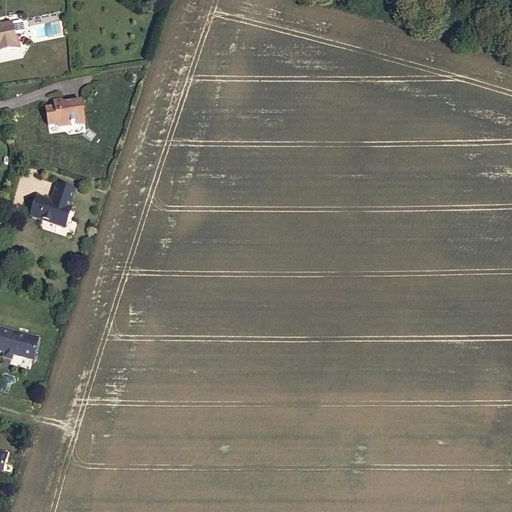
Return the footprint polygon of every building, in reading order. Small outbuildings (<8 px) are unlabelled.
[(0,51),(3,51),(5,53),(15,52),(17,49),(16,40),(13,38),(12,26),(0,28),(0,51)] [(49,107),(39,109),(42,127),(51,125),(54,127),(62,126),(64,123),(77,121),(74,101),(57,103),(53,100),(49,107)] [(72,189),(53,183),(48,200),(42,198),(37,201),(32,199),(28,213),(36,215),(35,219),(51,224),(52,222),(62,226),(68,206),(67,206),(72,189)] [(99,188),(92,185),(89,195),(96,197),(99,188)] [(34,335),(0,326),(0,348),(28,356),(34,335)]
